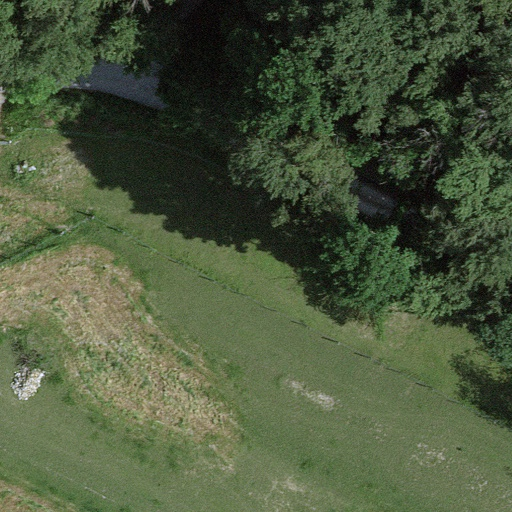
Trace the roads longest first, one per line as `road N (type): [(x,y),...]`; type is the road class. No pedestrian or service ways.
road 1 (residential): [(0,71),(116,76),(272,150)]
road 2 (track): [(272,150),(511,265)]
